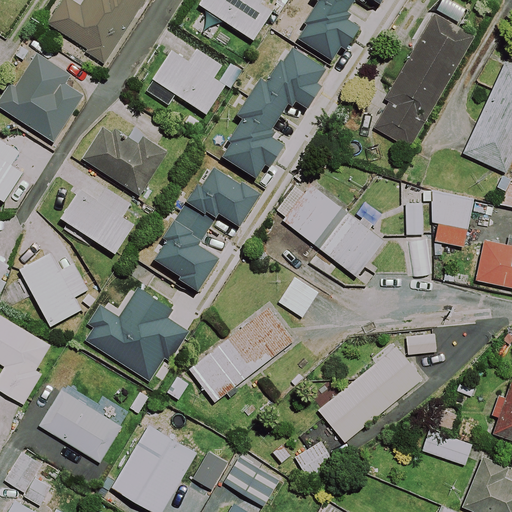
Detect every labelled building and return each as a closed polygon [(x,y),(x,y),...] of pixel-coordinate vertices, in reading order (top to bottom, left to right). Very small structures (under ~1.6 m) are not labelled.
[(147,0),(87,0),(82,8),(69,0),(66,0),(50,25),(106,63),(147,0)] [(264,0),(203,0),(199,6),(254,42),(272,14),(261,6),(264,0)] [(353,26),(309,0),(245,109),(289,135),(353,26)] [(366,0),(320,0),(355,20),(366,0)] [(464,11),(445,1),(389,101),(392,103),(377,130),(412,149),(474,37),(455,27),(464,11)] [(224,66),(198,50),(190,63),(172,52),(147,92),(171,106),(177,96),(208,115),(226,86),(215,79),(224,66)] [(74,78),(37,53),(1,107),(56,143),(86,97),(69,86),(74,78)] [(511,162),(511,66),(506,64),(464,154),(507,174),(511,162)] [(281,152),(223,118),(197,161),(255,195),(281,152)] [(121,139),(106,130),(86,161),(142,197),(170,153),(147,138),(140,148),(122,137),(121,139)] [(22,150),(0,136),(0,198),(5,202),(23,174),(11,167),(22,150)] [(511,174),(507,174),(502,208),(511,209),(511,174)] [(238,214),(190,182),(163,222),(212,254),(238,214)] [(311,185),(305,194),(296,187),(275,214),(357,277),(385,242),(311,185)] [(132,205),(106,189),(98,202),(81,191),(62,220),(118,255),(136,226),(123,218),(132,205)] [(475,198),(436,193),(432,224),(471,229),(475,198)] [(424,235),(423,204),(407,205),(408,235),(424,235)] [(431,276),(429,241),(406,242),(406,258),(407,277),(431,276)] [(511,246),(485,241),(477,281),(511,288),(511,246)] [(212,290),(152,253),(121,303),(181,340),(212,290)] [(60,272),(51,254),(22,269),(52,327),(81,312),(74,298),(89,291),(75,264),(60,272)] [(0,282),(12,263),(0,255),(0,282)] [(320,293),(295,278),(279,303),(303,319),(320,293)] [(295,339),(270,307),(190,370),(216,402),(295,339)] [(52,346),(0,315),(0,363),(7,367),(0,378),(0,389),(25,405),(42,375),(36,372),(52,346)] [(437,352),(435,333),(408,336),(410,355),(437,352)] [(423,379),(397,348),(320,411),(346,442),(423,379)] [(65,391),(79,369),(67,360),(52,383),(64,391),(42,425),(100,463),(123,428),(65,391)] [(511,381),(509,380),(492,435),(511,441),(511,381)] [(461,406),(445,401),(437,426),(453,431),(461,406)] [(162,511),(197,452),(150,425),(114,489),(154,511),(162,511)] [(473,445),(429,430),(422,451),(466,465),(473,445)] [(335,463),(322,442),(295,458),(309,480),(335,463)] [(275,469),(245,451),(231,474),(261,492),(275,469)] [(43,464),(22,452),(5,481),(42,502),(51,487),(35,477),(43,464)] [(227,463),(210,454),(196,480),(214,489),(227,463)] [(511,511),(511,480),(477,466),(460,505),(474,511),(511,511)] [(259,511),(235,501),(230,511),(259,511)] [(36,511),(18,502),(11,511),(36,511)]
